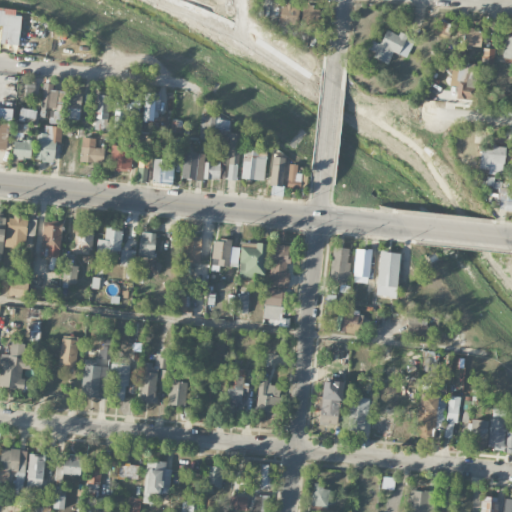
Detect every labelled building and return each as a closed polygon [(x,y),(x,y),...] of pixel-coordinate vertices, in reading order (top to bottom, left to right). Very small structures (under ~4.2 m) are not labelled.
[(279,24),(297,26),(299,7),(281,5),(279,24)] [(317,30),(319,7),(302,6),(300,29),(317,30)] [(0,25),(2,26),(1,44),(19,45),(21,11),(0,9),(0,25)] [(447,37),(451,25),(438,21),(434,33),(447,37)] [(481,46),(481,29),(464,28),(463,46),(481,46)] [(388,62),(393,52),(406,57),(415,38),(400,32),(398,35),(386,29),(380,44),(372,40),(366,52),(388,62)] [(511,34),(503,34),(502,58),(511,58),(511,34)] [(494,48),(482,48),(482,63),(494,63),(494,48)] [(449,59),(441,56),(436,70),(444,72),(449,59)] [(471,99),(472,63),(452,63),(451,86),(456,86),(456,98),(471,99)] [(53,83),(43,83),(42,106),(62,107),(63,91),(52,90),(53,83)] [(26,96),(34,97),(34,84),(26,84),(26,96)] [(78,120),(83,93),(70,90),(65,117),(78,120)] [(154,93),(143,92),(143,120),(154,120),(154,93)] [(110,95),(96,94),(94,128),(121,130),(122,111),(113,110),(113,121),(108,121),(110,95)] [(125,110),(139,111),(140,104),(126,102),(125,110)] [(36,111),(21,108),(20,117),(34,119),(36,111)] [(200,140),(228,142),(229,118),(201,116),(200,140)] [(181,132),(182,120),(172,119),(170,131),(181,132)] [(44,132),(36,132),(35,161),(54,161),(55,144),(61,144),(62,126),(45,126),(44,132)] [(242,134),(231,132),(224,179),(236,180),(242,134)] [(80,162),(103,163),(104,148),(95,147),(95,138),(81,137),(80,162)] [(31,141),(13,140),(13,158),(31,158),(31,141)] [(481,144),(479,173),(503,174),(505,145),(481,144)] [(132,149),(112,147),(108,169),(129,172),(132,149)] [(265,148),(243,148),(242,179),(264,180),(265,148)] [(152,151),(140,149),(135,181),(149,182),(151,166),(149,166),(152,151)] [(204,153),(183,152),(182,178),(219,179),(220,162),(204,161),(204,153)] [(269,185),(282,186),(285,157),(272,156),(269,185)] [(172,183),(173,159),(153,159),(152,182),(172,183)] [(307,174),(296,173),(297,165),(289,164),(286,187),(305,190),(307,174)] [(511,211),(511,191),(507,192),(507,188),(499,187),(498,211),(511,211)] [(8,243),(26,244),(27,217),(8,217),(8,243)] [(39,255),(58,258),(63,226),(44,223),(39,255)] [(93,224),(75,223),(74,249),(92,250),(93,224)] [(116,250),(121,250),(122,229),(105,228),(105,239),(98,239),(97,262),(115,263),(116,250)] [(156,233),(140,231),(138,257),(154,258),(156,233)] [(183,236),(182,262),(200,263),(201,236),(183,236)] [(211,265),(229,266),(231,241),(213,240),(211,265)] [(266,243),(240,242),(239,274),(265,275),(266,243)] [(288,287),(289,245),(271,244),(270,286),(288,287)] [(351,249),(333,246),(329,279),(340,280),(339,290),(346,291),(351,249)] [(370,249),(354,249),(354,282),(369,282),(370,249)] [(135,250),(121,250),(120,263),(135,264),(135,250)] [(397,297),(399,252),(379,251),(377,296),(397,297)] [(77,266),(63,265),(62,282),(76,283),(77,266)] [(126,277),(135,277),(135,265),(126,265),(126,277)] [(281,318),(284,289),(267,287),(263,322),(289,325),(289,319),(281,318)] [(189,294),(177,294),(177,312),(189,312),(189,294)] [(247,313),(248,294),(238,294),(237,313),(247,313)] [(326,305),(335,306),(336,294),(326,294),(326,305)] [(349,307),(349,300),(338,299),(337,306),(349,307)] [(335,331),(355,332),(355,325),(366,325),(367,309),(352,308),(352,312),(336,311),(335,331)] [(407,335),(425,335),(426,318),(408,317),(407,335)] [(40,341),(40,322),(30,321),(29,341),(40,341)] [(78,336),(61,334),(58,367),(75,368),(78,336)] [(0,386),(27,388),(27,380),(21,379),(22,368),(30,369),(31,358),(23,357),(24,344),(10,343),(10,354),(0,353),(0,386)] [(169,354),(152,353),(152,362),(140,362),(138,401),(156,402),(157,368),(169,368),(169,354)] [(423,372),(430,371),(429,357),(422,358),(423,372)] [(104,397),(105,364),(83,363),(81,397),(104,397)] [(125,401),(129,365),(110,363),(106,399),(125,401)] [(227,406),(241,406),(242,391),(245,391),(246,369),(228,368),(227,406)] [(180,382),(180,374),(169,374),(168,406),(186,406),(187,382),(180,382)] [(279,385),(270,385),(270,379),(258,379),(257,413),(278,414),(279,385)] [(337,425),(342,381),(322,379),(318,423),(337,425)] [(445,395),(420,394),(417,435),(431,436),(432,425),(442,426),(445,395)] [(446,437),(456,438),(457,396),(448,396),(446,437)] [(357,406),(349,405),(348,428),(366,429),(366,398),(357,398),(357,406)] [(489,447),(504,448),(506,409),(490,409),(489,447)] [(487,420),(471,419),(470,448),(486,449),(487,420)] [(44,455),(28,455),(27,488),(43,489),(44,455)] [(80,475),(81,456),(57,455),(56,474),(80,475)] [(171,469),(165,469),(166,462),(146,461),(144,503),(153,504),(154,493),(169,494),(171,469)] [(85,492),(99,494),(101,464),(88,463),(85,492)] [(138,464),(115,463),(114,478),(138,479),(138,464)] [(258,487),(271,488),(273,465),(261,464),(258,487)] [(222,487),(222,466),(205,466),(204,487),(222,487)] [(327,507),(330,486),(313,484),(310,505),(327,507)] [(431,511),(432,491),(410,490),(408,511),(431,511)] [(451,492),(438,491),(437,506),(450,507),(451,492)] [(53,508),(64,509),(64,495),(53,495),(53,508)] [(250,510),(268,511),(269,495),(251,495),(250,510)] [(229,509),(244,509),(244,496),(230,496),(229,509)] [(139,511),(140,498),(128,497),(127,511),(139,511)] [(480,511),(497,511),(499,497),(481,497),(480,511)] [(511,511),(511,499),(505,499),(503,511),(511,511)] [(197,511),(198,501),(182,500),(181,511),(197,511)]
